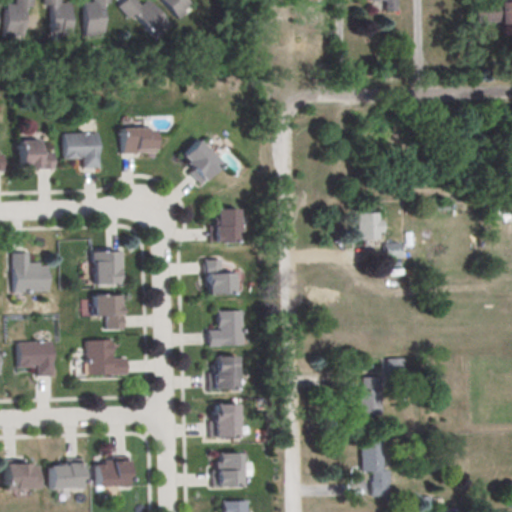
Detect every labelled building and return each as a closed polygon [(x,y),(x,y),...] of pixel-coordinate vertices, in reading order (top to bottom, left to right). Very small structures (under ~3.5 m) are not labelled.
[(0,39),(2,4),(12,5),(12,0),(29,0),(29,8),(22,7),(21,36),(11,36),(10,39),(0,39)] [(69,38),(68,4),(58,4),(58,0),(41,0),(41,6),(48,6),(49,35),(59,34),(59,38),(69,38)] [(82,38),(81,3),(91,3),(90,0),(108,0),(108,4),(101,4),(102,34),(92,34),(92,37),(82,38)] [(167,27),(145,1),(138,7),(132,0),(122,0),(115,7),(125,19),(131,15),(149,37),(157,31),(159,34),(167,27)] [(176,22),(157,0),(183,0),(189,6),(181,13),(184,15),(176,22)] [(367,0),(367,1),(382,1),(382,13),(394,13),(394,0),(367,0)] [(511,0),(511,25),(497,26),(497,22),(472,23),(471,4),(497,3),(496,0),(511,0)] [(116,130),(142,129),(142,131),(150,131),(150,154),(132,154),(132,156),(117,156),(116,130)] [(58,135),(93,134),(94,169),(78,170),(78,158),(74,158),(74,161),(59,161),(58,135)] [(194,138),(178,154),(183,159),(180,162),(188,169),(185,171),(196,183),(217,161),(194,138)] [(16,139),(36,139),(37,151),(50,151),(51,169),(35,169),(35,167),(17,168),(16,139)] [(235,208),(236,230),(237,230),(237,241),(207,241),(206,226),(210,226),(209,216),(212,216),(212,208),(235,208)] [(353,215),(375,214),(375,222),(380,222),(380,234),(376,234),(376,241),(354,241),(353,215)] [(380,245),(397,245),(398,260),(381,260),(381,253),(380,245)] [(118,249),(89,249),(89,284),(118,284),(118,249)] [(8,252),(9,291),(45,290),(45,264),(36,264),(36,262),(25,262),(25,252),(8,252)] [(200,262),(217,261),(217,275),(229,275),(230,296),(203,297),(203,277),(200,278),(200,262)] [(90,317),(101,317),(101,328),(120,328),(120,294),(90,294),(90,317)] [(238,309),(240,345),(204,346),(204,329),(214,329),(214,327),(213,327),(212,310),(238,309)] [(82,340),(107,339),(108,357),(122,357),(123,374),(83,375),(82,340)] [(14,341),(48,340),(49,375),(34,376),(33,363),(29,363),(30,366),(14,367),(14,341)] [(234,355),(234,377),(235,377),(236,388),(205,389),(205,374),(208,374),(208,363),(210,363),(210,356),(234,355)] [(384,361),(401,360),(402,379),(384,379),(384,361)] [(359,380),(378,379),(378,417),(357,418),(356,393),(359,393),(359,383),(359,380)] [(234,403),(235,425),(236,425),(237,436),(206,436),(205,421),(209,421),(208,411),(211,411),(211,404),(234,403)] [(357,444),(379,444),(380,472),(386,472),(386,487),(384,487),(384,499),(368,499),(368,491),(368,475),(358,475),(357,444)] [(237,452),(238,474),(239,474),(239,485),(209,486),(208,471),(211,471),(211,460),(214,460),(214,453),(237,452)] [(45,465),(46,487),(79,486),(78,458),(62,458),(62,464),(45,465)] [(91,486),(126,486),(126,459),(91,459),(91,486)] [(2,462),(2,489),(35,489),(35,462),(2,462)] [(244,500),(244,511),(218,511),(218,500),(244,500)]
